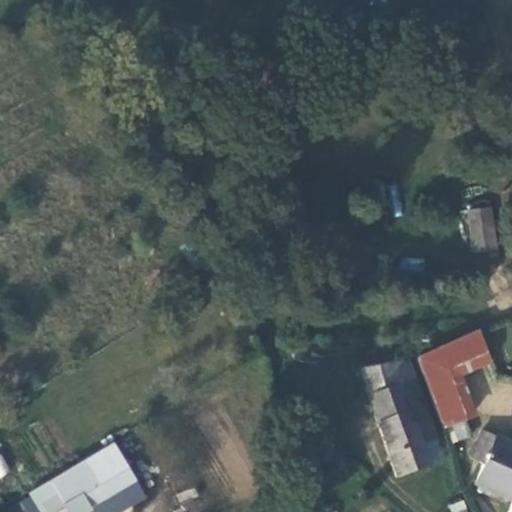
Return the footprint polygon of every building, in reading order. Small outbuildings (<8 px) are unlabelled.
[(467,210),(473,253),(496,250),(490,206),(467,210)] [(467,418),(447,368),(507,344),(498,319),(418,355),(445,427),(467,418)] [(407,357),(359,367),(397,477),(431,464),(423,442),(436,436),(407,357)] [(511,444),(485,433),(473,456),(483,465),(476,485),(511,501),(511,444)] [(127,469),(113,439),(51,477),(27,492),(40,511),(56,511),(69,505),(127,469)] [(341,443),(306,453),(311,467),(346,456),(341,443)] [(134,479),(127,469),(69,505),(72,511),(77,511),(104,496),(134,479)] [(142,493),(134,479),(104,496),(113,510),(142,493)] [(40,511),(27,492),(18,497),(27,511),(40,511)]
